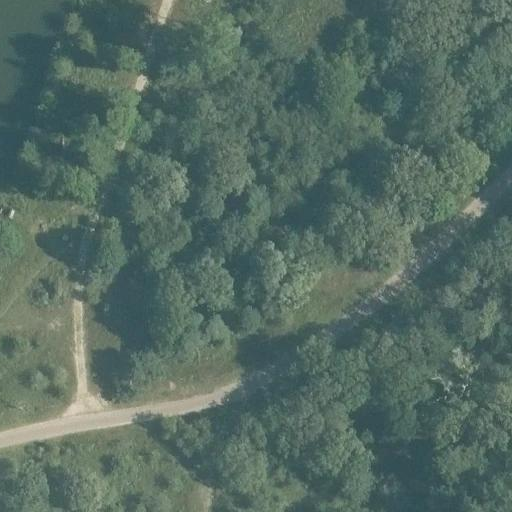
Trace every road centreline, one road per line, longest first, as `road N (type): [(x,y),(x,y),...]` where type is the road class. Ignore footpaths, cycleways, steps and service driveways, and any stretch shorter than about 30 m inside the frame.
road 1 (track): [(87,423),(78,265),(170,0)]
road 2 (track): [(511,173),(372,304),(233,393)]
road 3 (track): [(233,393),(0,441)]
